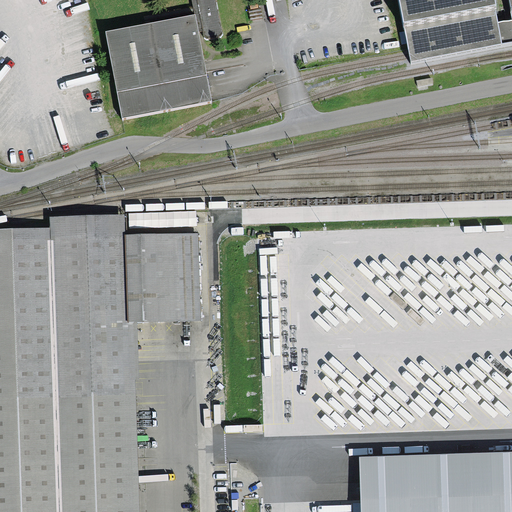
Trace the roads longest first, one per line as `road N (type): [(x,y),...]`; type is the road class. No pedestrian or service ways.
road 1 (residential): [(0,187),(127,146),(207,146),(511,84)]
road 2 (residential): [(208,511),(204,365)]
road 3 (unknown): [(0,11),(29,49),(54,138)]
